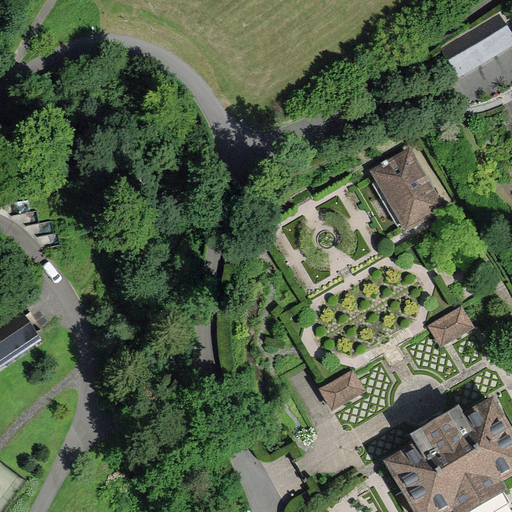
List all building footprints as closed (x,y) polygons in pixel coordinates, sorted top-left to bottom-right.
[(457,77),(511,52),(511,31),(505,16),(443,44),(457,77)] [(404,236),(446,213),(412,151),(369,174),(404,236)] [(439,346),(475,331),(466,308),(430,322),(439,346)] [(0,371),(43,344),(20,309),(0,321),(0,371)] [(321,390),(336,411),(367,390),(353,369),(321,390)] [(511,484),(511,422),(498,399),(466,418),(460,409),(408,440),(413,447),(383,465),(412,511),(479,511),(511,492),(511,491),(509,486),(511,484)]
